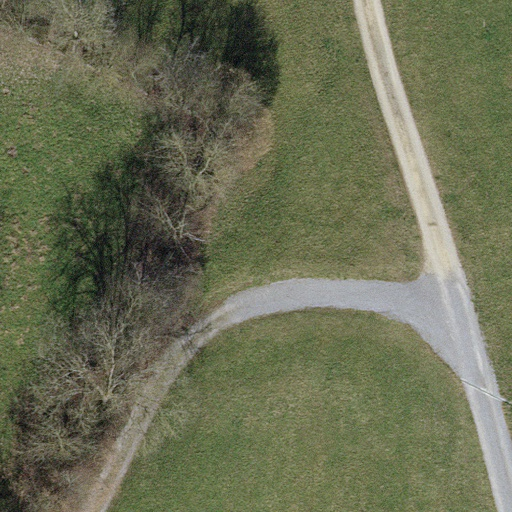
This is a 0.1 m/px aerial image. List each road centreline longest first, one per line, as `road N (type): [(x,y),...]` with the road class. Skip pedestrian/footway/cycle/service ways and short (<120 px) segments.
road 1 (track): [(511,497),(369,0)]
road 2 (track): [(465,324),(344,291),(251,305),(187,339),(99,511)]
